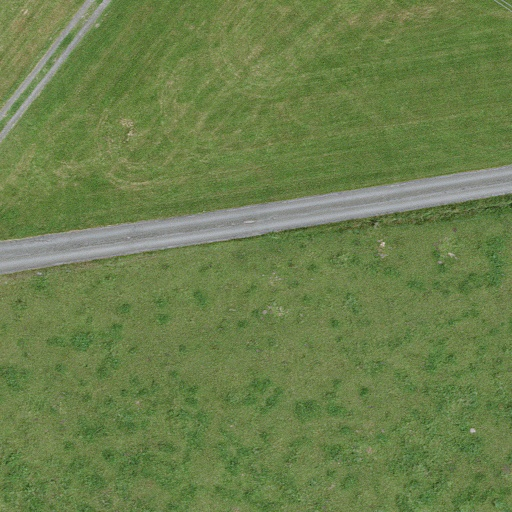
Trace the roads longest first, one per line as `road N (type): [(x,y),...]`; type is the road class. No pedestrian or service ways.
road 1 (unclassified): [(0,265),(511,183)]
road 2 (track): [(0,137),(106,0)]
